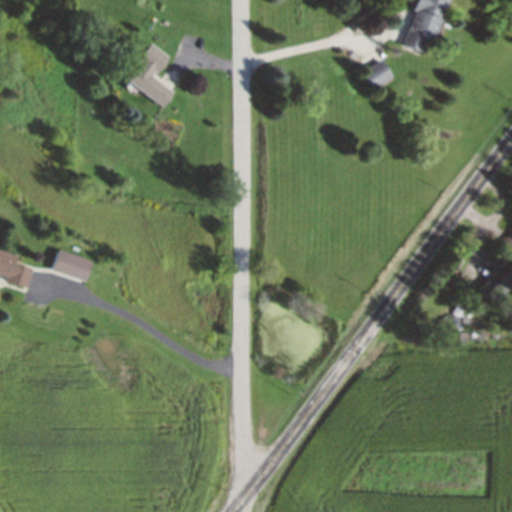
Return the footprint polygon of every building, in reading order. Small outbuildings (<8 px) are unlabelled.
[(449,0),(419,0),(403,45),(429,55),(449,0)] [(167,57),(149,44),(124,80),(161,107),(172,92),(152,78),(167,57)] [(392,76),(380,59),(361,72),(374,89),(392,76)] [(16,255),(0,250),(0,278),(25,286),(30,268),(14,262),(16,255)] [(50,271),(85,281),(91,260),(56,250),(50,271)] [(511,285),(497,270),(478,289),(493,305),(511,285)]
